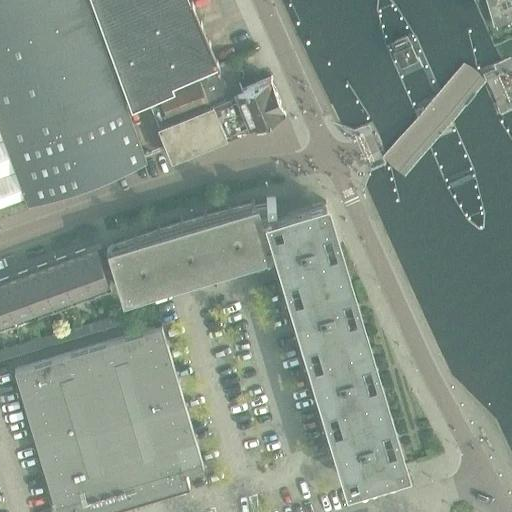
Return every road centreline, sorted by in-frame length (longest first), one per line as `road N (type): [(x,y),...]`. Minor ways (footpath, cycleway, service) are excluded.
road 1 (residential): [(330,161),(488,483)]
road 2 (residential): [(0,245),(225,171),(330,161)]
road 3 (residential): [(257,0),(330,161)]
